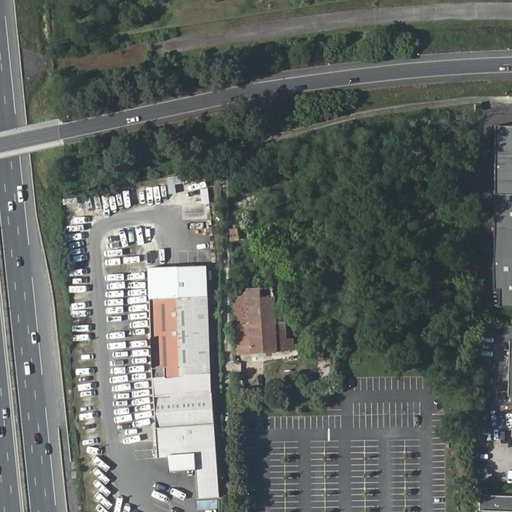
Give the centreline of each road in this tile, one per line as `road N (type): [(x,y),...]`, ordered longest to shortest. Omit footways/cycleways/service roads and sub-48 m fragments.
road 1 (secondary): [(0,145),(272,86),(511,65)]
road 2 (motorway): [(50,511),(0,38)]
